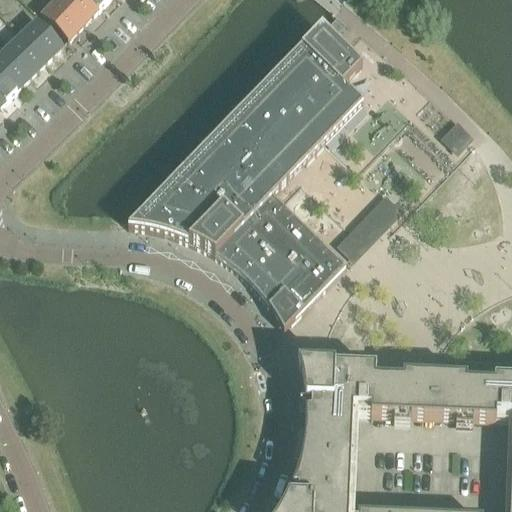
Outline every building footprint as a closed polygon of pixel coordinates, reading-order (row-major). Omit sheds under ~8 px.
[(83,0),(63,0),(58,5),(84,31),(98,16),(99,17),(100,16),(83,0)] [(83,0),(100,16),(109,6),(108,5),(113,0),(83,0)] [(58,5),(42,22),(68,47),(84,31),(58,5)] [(38,26),(37,27),(21,42),(46,69),(63,52),(38,26)] [(272,204),(362,111),(343,93),(362,74),(321,35),(266,91),(260,86),(184,164),(190,170),(128,235),(138,236),(156,239),(176,245),(194,252),(213,262),(230,274),(248,290),(261,304),(273,320),(283,338),(345,275),(272,204)] [(21,42),(5,57),(31,84),(46,69),(21,42)] [(5,57),(0,62),(0,82),(16,99),(17,98),(16,97),(31,84),(5,57)] [(0,82),(0,112),(5,108),(6,109),(16,99),(0,82)] [(470,145),(457,131),(443,144),(456,158),(469,146),(470,145)] [(384,234),(395,223),(381,209),(368,223),(381,236),(382,236),(384,234)] [(353,266),(367,252),(366,252),(353,239),(340,252),(353,266)] [(511,511),(511,388),(494,388),(494,393),(466,392),(467,387),(402,384),(402,389),(393,389),(375,377),(297,373),(299,380),(300,385),(302,393),(303,399),(304,404),(304,409),(305,415),(305,420),(305,425),(305,434),(305,442),(304,446),(304,452),(303,457),(302,463),(301,468),(300,473),(297,481),(295,489),(292,497),(289,505),(285,511),(511,511)]
